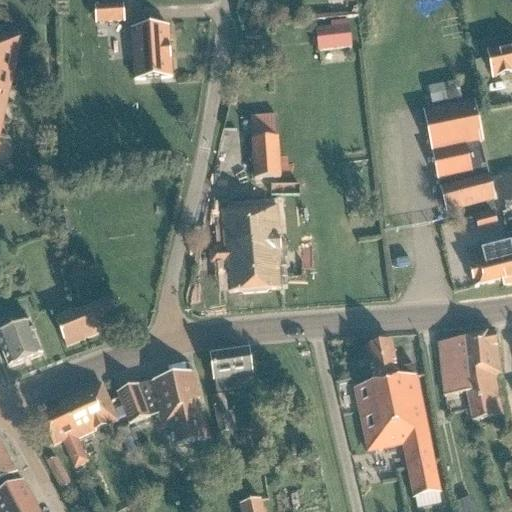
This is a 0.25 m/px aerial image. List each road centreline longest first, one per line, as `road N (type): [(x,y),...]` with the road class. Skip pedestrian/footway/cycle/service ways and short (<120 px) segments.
road 1 (tertiary): [(174,342),(511,310)]
road 2 (tertiary): [(2,407),(174,342)]
road 3 (unclassified): [(199,172),(227,0)]
road 4 (residential): [(174,342),(168,296),(199,172)]
